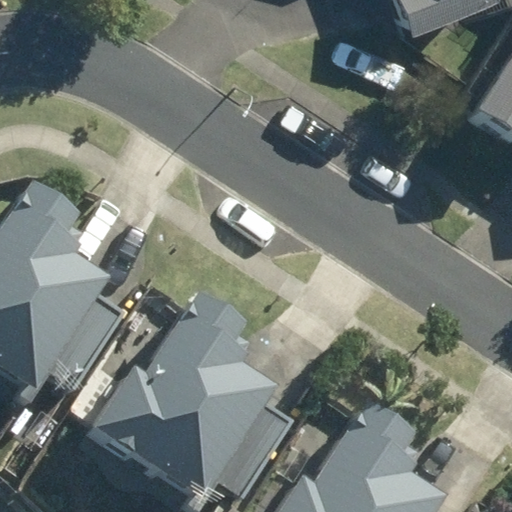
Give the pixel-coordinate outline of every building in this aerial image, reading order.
[(413,0),(417,10),(444,0),(413,0)] [(511,132),(511,57),(477,108),(511,132)] [(0,368),(35,390),(112,269),(9,204),(0,218),(0,368)] [(205,502),(283,381),(180,316),(103,437),(205,502)] [(284,511),(426,511),(446,482),(344,418),(284,511)]
